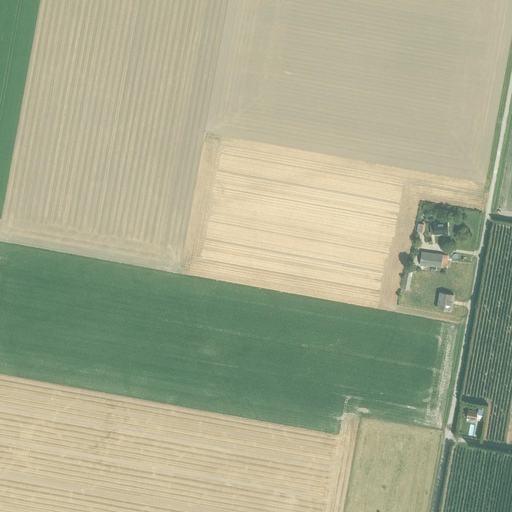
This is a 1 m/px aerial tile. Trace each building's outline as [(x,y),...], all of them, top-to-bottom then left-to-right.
[(430,225),(431,233),(435,233),(435,234),(441,233),(441,232),(443,232),(443,235),(448,234),(447,227),(448,227),(447,222),(433,223),(434,224),(430,225)] [(446,267),(448,255),(422,251),(420,264),(446,267)] [(409,289),(413,271),(405,270),(402,288),(409,289)] [(439,310),(454,311),(456,295),(441,293),(439,310)] [(476,419),(477,414),(481,415),(482,410),(478,409),(477,411),(468,410),(466,420),(471,421),(471,419),(476,420),(476,419)]
